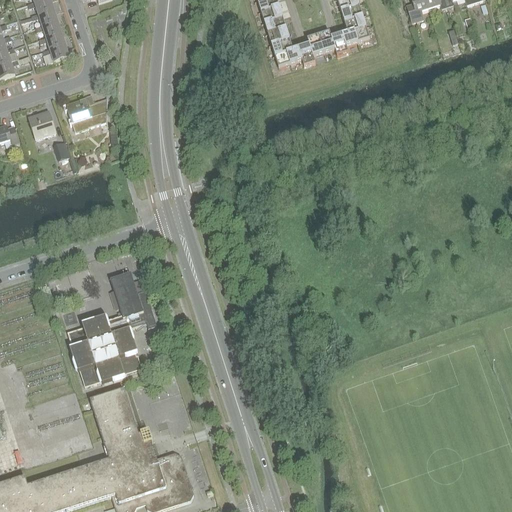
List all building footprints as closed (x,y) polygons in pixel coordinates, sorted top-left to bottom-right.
[(261,15),(279,10),(275,0),(270,0),(257,4),(261,15)] [(347,0),(337,3),(341,14),(359,9),(356,0),(347,0)] [(421,15),(428,13),(423,0),(412,0),(410,1),(413,7),(407,10),(412,26),(424,23),(421,15)] [(443,0),(423,0),(428,13),(440,9),(442,13),(447,11),(443,0)] [(443,0),(447,11),(454,9),(452,5),(464,1),(463,0),(443,0)] [(485,4),(483,0),(463,0),(464,1),(467,9),(485,4)] [(55,14),(51,3),(35,8),(34,6),(28,8),(29,13),(36,11),(38,18),(39,19),(55,14)] [(362,20),(359,9),(341,14),(344,25),(362,20)] [(261,15),(264,26),(282,21),(279,10),(261,15)] [(58,26),(55,14),(39,19),(38,18),(31,20),(32,22),(33,25),(40,23),(42,30),(42,31),(58,26)] [(344,25),(348,36),(366,30),(362,20),(344,25)] [(286,32),(282,21),(264,26),(268,37),(286,32)] [(62,38),(58,26),(42,31),(42,30),(35,32),(37,37),(44,35),(46,42),(46,43),(62,38)] [(0,45),(4,44),(4,43),(2,36),(8,33),(7,29),(0,31),(0,45)] [(369,42),(366,30),(348,36),(342,38),(346,49),(369,42)] [(268,37),(271,48),(289,43),(286,32),(268,37)] [(329,35),(318,38),(324,56),(335,53),(331,41),(329,35)] [(46,43),(46,42),(39,44),(40,48),(47,46),(50,54),(50,55),(66,50),(62,38),(46,43)] [(307,42),(309,48),(313,60),(324,56),(318,38),(307,42)] [(348,56),(346,49),(342,38),(331,41),(335,53),(337,59),(348,56)] [(10,41),(4,43),(4,44),(0,45),(0,58),(8,56),(8,54),(5,48),(12,46),(10,41)] [(271,48),(275,59),(293,53),(289,43),(271,48)] [(313,60),(309,48),(298,52),(302,63),(304,70),(315,66),(313,60)] [(70,61),(66,50),(50,55),(50,54),(43,56),(44,61),(51,58),(54,66),(70,61)] [(14,52),(8,54),(8,56),(0,58),(0,70),(12,67),(12,66),(9,59),(16,57),(14,52)] [(278,71),(302,63),(298,52),(293,53),(275,59),(278,71)] [(18,64),(12,66),(12,67),(0,70),(0,83),(15,79),(13,71),(19,69),(18,64)] [(106,102),(94,106),(93,106),(94,108),(88,110),(86,102),(66,109),(75,135),(106,125),(106,126),(107,126),(107,101),(106,101),(106,102)] [(29,121),(28,121),(35,143),(36,143),(35,140),(42,138),(42,141),(55,136),(48,115),(49,117),(38,121),(37,118),(37,119),(29,121)] [(6,128),(0,130),(0,146),(10,143),(12,149),(19,147),(14,130),(8,132),(6,128)] [(70,160),(65,146),(54,149),(58,164),(70,160)] [(122,319),(107,324),(105,321),(82,328),(84,332),(68,337),(71,345),(70,346),(72,352),(69,353),(76,376),(80,375),(85,391),(101,386),(102,389),(125,382),(124,379),(142,373),(142,372),(138,359),(135,360),(135,357),(138,356),(131,333),(127,334),(127,332),(146,326),(148,332),(157,329),(156,329),(145,294),(137,296),(134,286),(131,277),(110,283),(122,319)] [(157,463),(155,458),(148,436),(139,439),(124,393),(90,404),(109,464),(28,490),(25,481),(0,488),(0,511),(75,511),(111,500),(114,511),(136,511),(135,510),(145,507),(146,511),(169,511),(190,505),(194,499),(181,461),(175,457),(157,463)]
